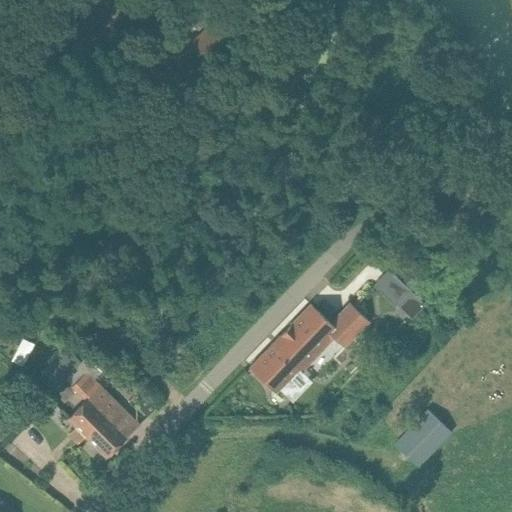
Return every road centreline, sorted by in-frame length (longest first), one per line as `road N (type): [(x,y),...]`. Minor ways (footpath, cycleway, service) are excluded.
road 1 (residential): [(92,511),(358,229),(433,198),(511,182)]
road 2 (track): [(187,406),(106,336),(0,320)]
road 3 (track): [(152,446),(252,431),(345,451)]
road 4 (track): [(0,124),(113,21)]
